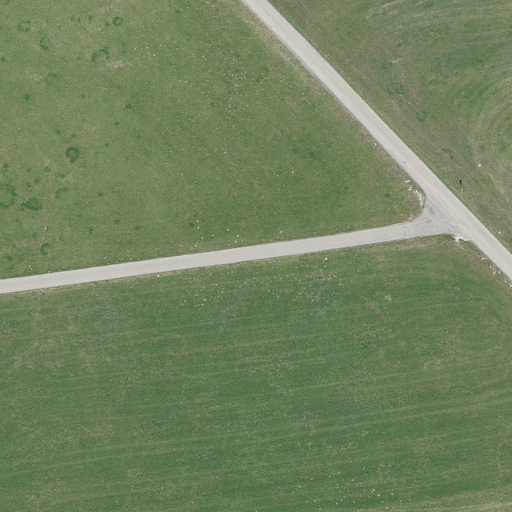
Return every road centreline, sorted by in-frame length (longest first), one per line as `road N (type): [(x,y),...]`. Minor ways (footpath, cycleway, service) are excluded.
road 1 (track): [(456,213),(388,236),(0,292)]
road 2 (unclassified): [(511,271),(249,0)]
